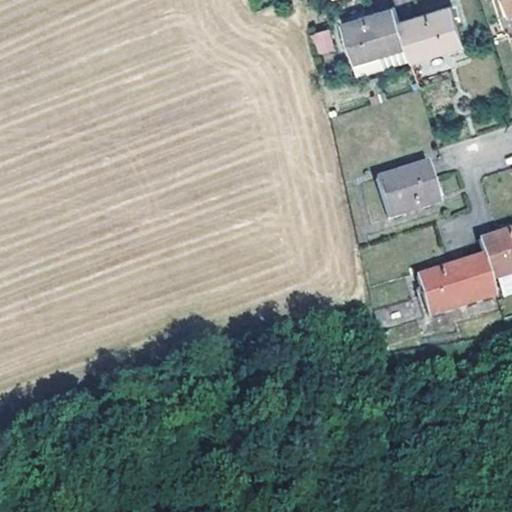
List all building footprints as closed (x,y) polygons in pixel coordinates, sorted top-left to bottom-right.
[(409,47),(414,62),(466,45),(454,6),(427,15),(402,22),(409,47)] [(383,55),(409,47),(402,22),(398,7),(376,14),(346,23),(362,79),(388,72),(383,55)] [(329,29),(311,34),(318,55),(335,50),(329,29)] [(388,72),(414,63),(414,62),(409,47),(383,55),(388,72)] [(430,165),(376,179),(387,220),(441,205),(434,180),(430,165)] [(511,234),(504,237),(485,243),(489,257),(497,282),(511,277),(511,234)] [(497,282),(489,257),(458,266),(421,277),(432,316),(501,296),(497,282)]
